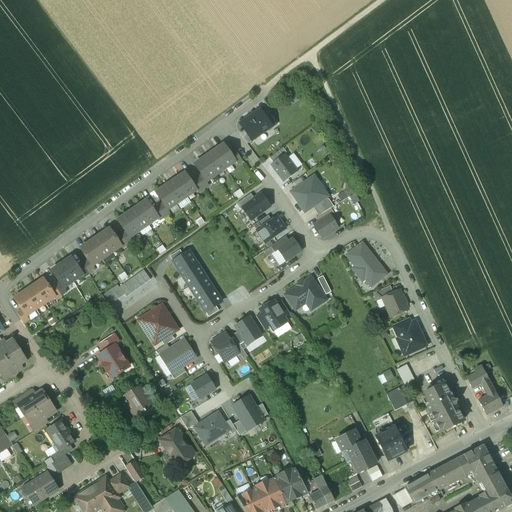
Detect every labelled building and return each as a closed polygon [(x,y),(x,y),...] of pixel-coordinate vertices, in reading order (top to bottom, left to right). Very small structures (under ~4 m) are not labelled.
[(260,111),(240,125),(246,133),(247,132),(253,140),(271,128),(271,127),(262,114),(260,111)] [(267,111),(262,114),(271,127),(276,124),(267,111)] [(230,155),(223,145),(213,152),(225,169),(235,162),(230,155)] [(269,159),(273,163),(284,155),(286,153),(283,148),(269,159)] [(235,151),(230,155),(235,162),(237,165),(242,161),(235,151)] [(213,152),(204,158),(216,175),(225,169),(213,152)] [(284,155),(273,163),(271,165),(284,183),(297,173),(284,155)] [(216,175),(204,158),(194,165),(201,176),(206,182),(216,175)] [(191,183),(185,173),(175,180),(186,197),(196,191),(196,190),(191,183)] [(201,176),(196,179),(203,189),(208,185),(206,182),(201,176)] [(313,177),(290,192),(304,213),(315,206),(327,198),(322,191),(320,192),(315,186),(317,184),(313,177)] [(196,179),(191,183),(196,190),(196,191),(198,193),(203,189),(196,179)] [(186,197),(175,180),(165,186),(177,204),(186,197)] [(177,204),(165,186),(155,193),(163,204),(167,210),(177,204)] [(240,190),(234,194),(238,199),(243,196),(240,190)] [(242,209),(241,208),(254,199),(250,194),(236,205),(240,210),(242,209)] [(254,199),(241,208),(242,209),(250,221),(270,207),(260,194),(254,199)] [(327,198),(315,206),(321,215),(330,209),(333,207),(327,198)] [(146,201),(136,208),(148,225),(158,219),(152,211),(146,201)] [(167,210),(163,204),(157,208),(164,217),(169,214),(167,210)] [(136,208),(127,214),(139,231),(148,225),(136,208)] [(164,217),(157,208),(152,211),(158,219),(159,221),(164,217)] [(315,218),(318,223),(330,216),(333,214),(330,209),(321,215),(315,218)] [(139,231),(127,214),(117,221),(125,232),(129,238),(139,231)] [(268,216),(253,226),(256,231),(271,221),(268,216)] [(318,223),(314,226),(322,239),(337,229),(330,216),(318,223)] [(271,221),(256,231),(265,244),(285,229),(277,217),(271,221)] [(195,222),(199,227),(205,223),(200,218),(195,222)] [(115,239),(109,229),(99,236),(111,253),(120,247),(121,247),(115,239)] [(125,232),(120,235),(127,245),(132,242),(129,238),(125,232)] [(120,235),(115,239),(121,247),(120,247),(122,249),(127,245),(120,235)] [(111,253),(99,236),(90,242),(102,260),(111,253)] [(285,237),(271,247),(275,252),(278,250),(277,250),(288,242),(285,237)] [(288,242),(277,250),(278,250),(286,262),(301,252),(292,239),(288,242)] [(102,260),(90,242),(80,249),(88,260),(92,266),(102,260)] [(362,276),(363,278),(379,265),(372,256),(369,256),(366,252),(367,249),(362,243),(355,249),(346,256),(355,267),(351,269),(359,279),(362,276)] [(162,246),(157,250),(160,255),(165,251),(162,246)] [(169,257),(173,262),(183,255),(180,250),(169,257)] [(173,262),(189,287),(205,277),(189,252),(183,255),(173,262)] [(77,268),(70,258),(61,265),(73,282),(81,276),(82,276),(77,268)] [(88,260),(82,264),(88,274),(95,270),(92,266),(88,260)] [(88,274),(82,264),(77,268),(82,276),(81,276),(83,278),(88,274)] [(73,282),(61,265),(51,271),(59,283),(63,288),(64,288),(73,282)] [(379,265),(363,278),(371,288),(386,275),(379,265)] [(143,271),(138,274),(145,284),(150,280),(143,271)] [(119,277),(122,282),(128,278),(124,273),(119,277)] [(138,274),(134,278),(140,287),(145,284),(138,274)] [(189,287),(205,312),(215,306),(221,302),(205,277),(189,287)] [(323,277),(317,279),(325,295),(331,293),(323,277)] [(134,278),(129,281),(136,291),(140,287),(134,278)] [(326,301),(310,278),(285,295),(295,311),(307,302),(311,303),(314,308),(326,301)] [(49,289),(42,280),(33,286),(45,304),(54,297),(49,289)] [(129,281),(124,285),(131,294),(136,291),(129,281)] [(59,283),(54,286),(61,296),(66,292),(64,288),(63,288),(59,283)] [(124,285),(119,288),(124,296),(126,298),(131,294),(124,285)] [(45,304),(33,286),(24,293),(36,310),(45,304)] [(61,296),(54,286),(49,289),(54,297),(56,299),(61,296)] [(117,286),(112,289),(119,299),(124,296),(119,288),(117,286)] [(374,295),(377,301),(382,299),(392,294),(389,288),(374,295)] [(112,289),(107,293),(114,302),(119,299),(112,289)] [(392,294),(382,299),(391,318),(407,311),(405,304),(406,304),(403,297),(401,297),(399,291),(392,294)] [(36,310),(24,293),(14,299),(22,310),(26,316),(36,310)] [(107,293),(102,296),(109,306),(114,302),(107,293)] [(281,301),(275,305),(284,318),(289,314),(281,301)] [(287,323),(284,318),(275,305),(273,302),(259,310),(261,314),(270,327),(273,332),(287,323)] [(177,331),(162,306),(138,321),(146,332),(153,328),(161,341),(171,335),(177,331)] [(215,306),(205,312),(208,318),(219,311),(215,306)] [(22,310),(17,314),(23,324),(29,320),(26,316),(26,317),(22,310)] [(270,327),(261,314),(256,317),(264,330),(270,327)] [(235,327),(238,332),(247,346),(261,337),(249,318),(235,327)] [(408,319),(393,326),(395,331),(410,324),(408,319)] [(410,324),(395,331),(399,339),(397,340),(400,347),(403,348),(406,355),(425,346),(414,323),(410,324)] [(238,332),(233,335),(237,341),(243,350),(248,347),(247,346),(238,332)] [(224,363),(238,354),(231,344),(225,334),(211,343),(224,363)] [(113,335),(98,344),(102,350),(116,340),(113,335)] [(175,340),(171,335),(161,341),(164,346),(167,345),(175,340)] [(0,347),(0,362),(19,350),(19,349),(18,350),(12,341),(13,341),(13,340),(0,347)] [(196,359),(184,341),(170,350),(160,356),(171,374),(182,367),(196,359)] [(237,341),(231,344),(238,354),(241,360),(246,356),(243,350),(237,341)] [(160,356),(170,350),(167,345),(164,346),(155,352),(159,357),(160,356)] [(114,346),(98,356),(103,364),(102,365),(107,373),(108,372),(112,378),(128,368),(114,346)] [(19,350),(0,362),(0,371),(2,375),(3,376),(12,370),(26,361),(26,360),(24,361),(19,352),(20,351),(19,350)] [(414,381),(406,365),(396,370),(404,386),(414,381)] [(185,372),(182,367),(171,374),(170,375),(174,380),(185,372)] [(502,407),(481,367),(475,370),(477,374),(467,379),(472,388),(471,388),(472,390),(480,386),(486,397),(478,401),(486,416),(502,407)] [(12,370),(3,376),(2,375),(0,376),(4,382),(15,375),(12,370)] [(215,390),(207,376),(190,386),(199,400),(205,396),(215,390)] [(444,383),(437,387),(435,385),(430,388),(431,390),(423,394),(429,405),(426,407),(440,433),(463,421),(444,383)] [(139,387),(122,398),(125,402),(124,402),(125,404),(124,407),(127,411),(130,412),(133,410),(137,416),(144,412),(144,413),(145,412),(146,414),(149,415),(154,411),(155,408),(152,404),(149,403),(139,387)] [(413,403),(405,387),(386,396),(395,412),(413,403)] [(29,400),(19,406),(20,407),(26,416),(48,402),(41,392),(29,400)] [(25,395),(12,404),(16,409),(20,407),(19,406),(29,400),(25,395)] [(209,401),(205,396),(199,400),(190,405),(193,410),(209,401)] [(249,397),(232,407),(240,421),(247,432),(264,422),(262,419),(256,408),(249,397)] [(48,402),(26,416),(32,426),(42,421),(54,412),(48,402)] [(256,408),(262,419),(267,415),(262,404),(256,408)] [(101,405),(90,412),(96,419),(106,413),(101,405)] [(193,427),(196,425),(197,424),(190,412),(180,419),(187,430),(193,427)] [(196,425),(193,427),(205,446),(229,431),(224,424),(218,413),(197,426),(196,425)] [(42,421),(32,426),(30,427),(34,433),(45,425),(42,421)] [(229,421),(224,424),(229,431),(231,435),(236,432),(232,425),(229,421)] [(239,436),(247,432),(240,421),(232,425),(236,432),(239,436)] [(61,422),(46,432),(46,433),(44,434),(48,441),(52,442),(54,445),(57,446),(60,451),(69,445),(74,443),(61,422)] [(395,430),(388,433),(387,432),(375,437),(387,461),(407,451),(395,428),(394,428),(395,430)] [(178,432),(175,431),(163,439),(168,445),(166,451),(171,458),(165,462),(170,468),(176,464),(177,467),(178,466),(176,464),(184,459),(186,461),(192,457),(192,453),(189,449),(186,448),(180,439),(180,435),(178,432)] [(360,443),(354,431),(336,440),(342,452),(346,451),(346,450),(360,443)] [(12,446),(5,435),(0,437),(0,438),(5,447),(4,448),(6,450),(12,446)] [(360,443),(346,450),(346,451),(351,462),(369,453),(363,441),(360,443)] [(60,451),(50,457),(53,463),(65,455),(73,450),(69,445),(60,451)] [(482,446),(463,456),(472,472),(477,485),(483,482),(488,491),(502,483),(482,446)] [(369,453),(351,462),(358,474),(375,465),(369,453)] [(53,463),(51,465),(58,475),(72,466),(65,455),(53,463)] [(463,456),(428,475),(437,491),(438,490),(437,490),(472,472),(463,456)] [(145,477),(135,462),(125,468),(135,483),(145,477)] [(376,466),(367,471),(369,477),(379,472),(376,466)] [(300,480),(295,470),(284,475),(295,499),(307,493),(308,497),(309,497),(304,487),(300,480)] [(310,474),(314,481),(321,477),(318,471),(310,474)] [(379,472),(369,477),(372,482),(382,477),(379,472)] [(47,474),(23,489),(33,505),(57,490),(47,474)] [(295,499),(284,475),(273,480),(284,504),(295,499)] [(428,475),(404,488),(404,489),(410,501),(412,504),(437,491),(428,475)] [(127,488),(120,476),(108,483),(109,484),(115,496),(127,488)] [(300,480),(304,487),(310,485),(307,477),(300,480)] [(318,491),(309,497),(316,511),(334,502),(321,477),(314,481),(313,481),(318,491)] [(356,477),(347,482),(349,487),(359,482),(356,477)] [(101,481),(73,499),(81,511),(91,511),(102,505),(106,511),(121,511),(122,511),(113,497),(115,496),(109,484),(108,483),(108,482),(108,481),(107,480),(106,479),(105,479),(104,479),(103,479),(102,480),(101,481)] [(284,504),(273,480),(263,485),(273,509),(284,504)] [(359,482),(349,487),(352,492),(361,487),(359,482)] [(142,511),(143,511),(150,508),(135,483),(127,488),(142,511)] [(511,503),(511,502),(502,483),(488,491),(478,496),(480,498),(472,502),(477,511),(493,511),(493,509),(496,508),(497,511),(511,503)] [(261,511),(266,511),(273,509),(263,485),(251,491),(261,511)] [(217,489),(227,504),(232,501),(222,486),(217,489)] [(404,489),(392,496),(397,505),(400,506),(410,501),(404,489)] [(245,511),(261,511),(251,491),(236,497),(245,511)] [(177,492),(164,499),(172,510),(184,501),(177,492)] [(173,511),(172,510),(164,499),(150,508),(153,511),(173,511)] [(385,500),(379,503),(381,511),(391,511),(385,500)] [(191,511),(184,501),(172,510),(173,511),(191,511)] [(455,511),(454,511),(477,511),(472,502),(465,506),(464,504),(454,509),(455,511)] [(381,511),(379,503),(363,511),(381,511)]
